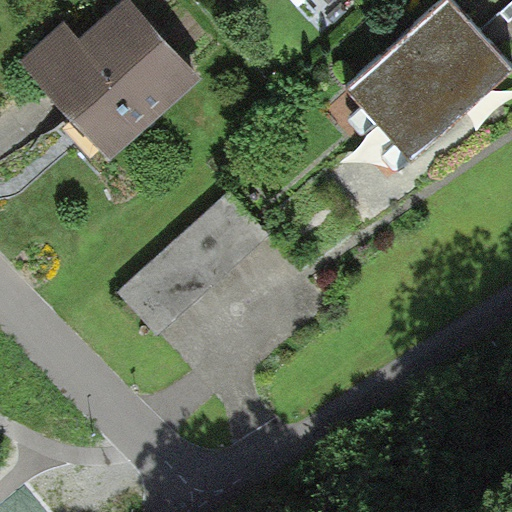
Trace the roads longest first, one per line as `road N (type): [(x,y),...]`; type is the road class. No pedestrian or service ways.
road 1 (residential): [(511,320),(204,504)]
road 2 (residential): [(0,292),(204,504)]
